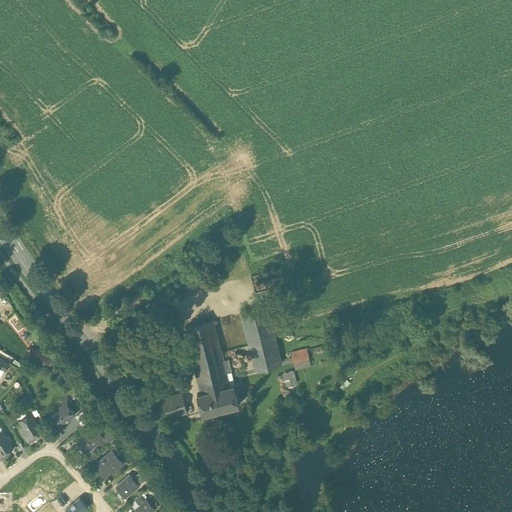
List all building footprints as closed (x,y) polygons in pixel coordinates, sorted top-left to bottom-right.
[(268,305),(240,312),(253,367),(281,361),(268,305)] [(187,339),(216,331),(213,322),(217,321),(216,319),(213,320),(212,318),(183,327),(187,339)] [(201,391),(230,383),(216,331),(187,339),(201,391)] [(306,347),(291,351),(293,360),(308,356),(306,347)] [(308,356),(293,360),(295,367),(310,363),(308,356)] [(293,369),(283,371),(287,388),(297,386),(293,369)] [(197,392),(200,404),(200,405),(202,412),(239,402),(233,383),(230,383),(201,391),(197,392)] [(183,388),(158,396),(165,416),(190,408),(183,388)] [(75,406),(67,398),(63,401),(66,404),(67,404),(71,409),(75,406)] [(71,409),(67,404),(66,404),(52,417),(60,427),(75,414),(71,409)] [(41,431),(30,413),(19,420),(28,434),(30,438),(35,434),(41,431)] [(13,448),(2,430),(0,431),(0,452),(1,454),(2,455),(8,451),(13,448)] [(91,431),(78,442),(87,452),(99,441),(101,443),(105,440),(99,433),(95,436),(91,431)] [(105,438),(108,442),(114,437),(111,433),(105,438)] [(35,434),(30,438),(28,434),(23,437),(28,444),(38,438),(35,434)] [(8,451),(2,455),(1,454),(0,454),(0,461),(10,455),(8,451)] [(112,451),(97,464),(106,474),(114,467),(116,469),(123,463),(112,451)] [(129,475),(117,486),(126,496),(138,485),(129,475)] [(146,499),(144,501),(139,495),(136,498),(140,503),(135,508),(139,511),(150,511),(154,509),(146,499)]
